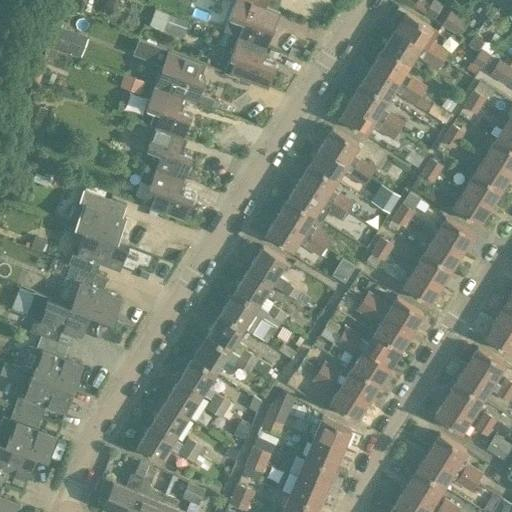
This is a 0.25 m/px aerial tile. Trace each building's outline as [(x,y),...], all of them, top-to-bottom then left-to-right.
[(235,0),(229,17),(224,31),(237,35),(266,46),(269,39),(274,24),(279,11),(265,5),(251,0),(235,0)] [(420,0),(416,0),(413,6),(424,13),(429,5),(420,0)] [(433,19),(441,5),(434,0),(432,0),(424,14),(433,19)] [(398,6),(397,7),(398,8),(391,20),(397,24),(394,28),(420,45),(431,27),(398,6)] [(150,26),(179,36),(185,19),(155,9),(150,26)] [(442,24),(451,30),(459,15),(451,10),(442,24)] [(468,21),(459,15),(451,30),(459,35),(468,21)] [(58,25),(51,45),(79,56),(87,36),(58,25)] [(394,28),(383,46),(409,63),(414,55),(421,59),(427,50),(420,45),(394,28)] [(261,60),(266,46),(237,35),(224,71),(267,87),(275,65),(261,60)] [(478,50),(483,41),(473,36),(468,44),(478,50)] [(138,38),(132,54),(162,65),(154,86),(182,96),(211,107),(214,99),(199,94),(205,78),(191,73),(195,60),(189,58),(167,50),(138,38)] [(449,50),(434,40),(427,50),(437,56),(443,59),(449,50)] [(193,46),(189,58),(195,60),(199,62),(204,50),(193,46)] [(383,46),(372,63),(421,94),(427,85),(403,71),(409,63),(383,46)] [(291,47),(288,55),(299,59),(302,52),(291,47)] [(481,48),(472,63),(481,68),(489,53),(481,48)] [(436,69),(443,59),(437,56),(427,50),(421,59),(436,69)] [(499,79),(507,65),(498,59),(490,73),(499,79)] [(475,73),(479,67),(472,63),(470,62),(466,68),(475,73)] [(387,98),(392,90),(415,104),(421,94),(372,63),(360,81),(387,98)] [(508,84),(511,77),(511,67),(507,65),(499,79),(508,84)] [(120,85),(140,92),(144,82),(124,74),(120,85)] [(360,81),(350,98),(399,129),(404,121),(381,106),(387,98),(360,81)] [(478,81),(467,98),(481,106),(486,98),(488,99),(494,90),(478,81)] [(149,124),(154,126),(154,125),(183,136),(191,114),(177,108),(182,96),(154,86),(145,108),(153,111),(149,124)] [(421,94),(415,104),(426,112),(432,101),(421,94)] [(451,112),(457,102),(447,96),(441,106),(451,112)] [(365,133),(370,124),(393,140),(399,129),(350,98),(338,116),(365,133)] [(476,114),(481,106),(467,98),(463,105),(476,114)] [(23,118),(42,125),(48,108),(30,101),(23,118)] [(12,135),(34,143),(41,126),(18,118),(12,135)] [(495,139),(511,150),(511,126),(506,122),(495,139)] [(451,123),(446,131),(459,139),(464,131),(451,123)] [(178,149),(183,136),(154,125),(154,126),(145,149),(160,154),(155,167),(183,177),(192,155),(178,149)] [(353,165),(369,175),(376,166),(360,156),(359,157),(352,153),(358,143),(332,127),(321,144),(347,161),(346,162),(353,166),(353,165)] [(454,148),(459,139),(446,131),(441,139),(454,148)] [(484,156),(510,173),(511,169),(511,150),(495,139),(484,156)] [(321,144),(310,162),(336,178),(342,168),(349,173),(353,166),(346,162),(347,161),(321,144)] [(473,173),(499,190),(510,173),(484,156),(473,173)] [(430,157),(425,165),(438,173),(443,165),(430,157)] [(299,179),(347,210),(353,201),(338,191),(337,192),(330,188),(336,178),(310,162),(299,179)] [(353,165),(353,166),(349,173),(347,175),(363,184),(369,175),(353,165)] [(433,181),(438,173),(425,165),(420,173),(433,181)] [(142,202),(156,207),(184,218),(193,195),(179,190),(183,177),(155,167),(142,202)] [(463,190),(489,207),(499,190),(473,173),(463,190)] [(299,179),(288,197),(314,213),(313,214),(322,219),(327,211),(341,220),(347,210),(299,179)] [(85,229),(115,241),(124,217),(106,210),(110,198),(83,187),(77,201),(81,202),(73,225),(85,230),(85,229)] [(478,224),(489,207),(463,190),(452,207),(478,224)] [(288,197),(277,214),(326,245),(332,236),(316,226),(315,228),(308,223),(313,214),(314,213),(288,197)] [(401,202),(397,210),(410,218),(415,210),(401,202)] [(405,226),(410,218),(397,210),(392,218),(405,226)] [(291,249),(297,240),(304,244),(303,245),(319,255),(326,245),(277,214),(265,232),(291,249)] [(434,235),(460,251),(471,234),(445,218),(434,235)] [(126,245),(115,241),(85,229),(85,230),(76,252),(72,251),(67,263),(78,267),(94,274),(99,262),(117,268),(126,245)] [(424,251),(450,268),(460,251),(434,235),(424,251)] [(41,250),(45,240),(34,236),(30,247),(41,250)] [(380,237),(371,252),(382,259),(384,256),(392,244),(380,237)] [(262,245),(249,266),(264,275),(272,280),(296,295),(300,290),(301,287),(277,272),(285,260),(285,259),(262,245)] [(424,251),(413,269),(439,285),(441,282),(448,271),(450,268),(424,251)] [(249,266),(234,290),(257,304),(261,298),(263,295),(272,280),(264,275),(249,266)] [(105,278),(94,274),(78,267),(73,279),(78,281),(69,304),(89,312),(110,320),(119,296),(101,289),(105,278)] [(413,269),(402,286),(428,303),(430,300),(437,289),(439,285),(413,269)] [(257,304),(234,290),(220,312),(243,326),(252,332),(259,319),(261,321),(263,318),(276,327),(281,319),(268,311),(257,304)] [(305,304),(310,296),(300,290),(296,295),(295,297),(305,304)] [(362,299),(379,309),(385,300),(368,290),(362,299)] [(29,330),(40,334),(56,340),(60,329),(80,337),(89,312),(69,304),(34,291),(25,315),(33,318),(29,330)] [(382,305),(378,311),(384,315),(410,332),(421,314),(395,297),(388,309),(382,305)] [(373,319),(379,309),(362,299),(357,309),(373,319)] [(494,319),(511,330),(511,307),(504,303),(494,319)] [(272,305),(268,311),(281,319),(285,313),(272,305)] [(380,321),(373,333),(399,349),(410,332),(384,315),(378,311),(374,317),(380,321)] [(220,312),(206,334),(229,349),(240,355),(245,348),(246,346),(235,339),(243,326),(220,312)] [(335,332),(340,325),(329,318),(324,325),(335,332)] [(483,337),(510,354),(511,350),(511,330),(494,319),(483,337)] [(346,325),(340,335),(356,345),(362,336),(346,325)] [(360,339),(356,346),(362,350),(388,366),(399,349),(373,333),(366,343),(360,339)] [(68,345),(56,340),(40,334),(35,348),(39,350),(31,371),(73,387),(82,363),(63,356),(68,345)] [(229,349),(206,334),(192,356),(215,370),(229,349)] [(350,354),(356,345),(340,335),(334,344),(350,354)] [(358,357),(351,367),(377,384),(388,366),(362,350),(356,346),(352,353),(358,357)] [(476,347),(465,364),(493,381),(499,385),(503,377),(498,374),(504,364),(476,347)] [(240,355),(253,364),(258,357),(245,348),(240,355)] [(248,372),(253,364),(240,355),(234,363),(248,372)] [(215,370),(192,356),(178,378),(201,393),(215,370)] [(258,357),(253,364),(267,372),(271,366),(258,357)] [(325,359),(319,369),(335,379),(341,369),(325,359)] [(455,381),(482,398),(493,381),(465,364),(455,381)] [(335,379),(334,381),(340,385),(366,401),(377,384),(351,367),(344,379),(338,375),(335,379)] [(329,389),(335,379),(319,369),(313,379),(329,389)] [(63,411),(73,387),(31,371),(21,396),(17,394),(13,406),(41,417),(46,405),(63,411)] [(511,382),(503,377),(499,385),(511,392),(511,382)] [(201,393),(178,378),(164,400),(187,415),(201,393)] [(444,398),(471,416),(482,398),(455,381),(444,398)] [(354,419),(366,401),(340,385),(328,403),(354,419)] [(511,394),(511,392),(499,385),(494,393),(508,401),(511,394)] [(269,406),(264,417),(282,425),(282,423),(284,424),(295,397),(281,388),(269,406)] [(215,392),(211,399),(226,408),(230,401),(215,392)] [(460,433),(461,432),(471,416),(444,398),(433,415),(460,433)] [(221,416),(226,408),(211,399),(206,407),(221,416)] [(187,415),(164,400),(150,423),(173,437),(187,415)] [(41,417),(13,406),(9,417),(2,415),(0,419),(0,440),(35,454),(45,458),(54,436),(37,429),(41,417)] [(483,411),(479,419),(491,427),(496,419),(483,411)] [(278,433),(282,425),(264,417),(261,425),(278,433)] [(312,437),(340,449),(348,429),(320,418),(312,437)] [(486,435),(491,427),(479,419),(474,427),(486,435)] [(496,419),(491,427),(501,433),(507,436),(511,439),(511,430),(505,424),(496,419)] [(159,460),(173,437),(150,423),(136,445),(159,460)] [(234,435),(245,439),(250,428),(239,423),(234,435)] [(427,451),(454,468),(465,451),(439,434),(427,451)] [(503,458),(511,445),(494,434),(486,448),(503,458)] [(256,435),(252,444),(270,451),(274,442),(256,435)] [(188,436),(183,443),(198,453),(203,445),(188,436)] [(304,457),(332,468),(340,449),(312,437),(304,457)] [(35,454),(4,442),(0,440),(0,481),(3,482),(7,472),(25,479),(35,454)] [(193,460),(198,453),(183,443),(178,451),(193,460)] [(252,444),(248,454),(266,461),(270,451),(252,444)] [(229,446),(223,455),(234,461),(239,453),(229,446)] [(427,451),(416,469),(442,486),(450,474),(456,478),(460,472),(454,468),(427,451)] [(198,453),(193,460),(207,469),(211,461),(198,453)] [(262,471),(266,461),(248,454),(245,464),(262,471)] [(296,475),(324,487),(332,468),(304,457),(296,475)] [(119,511),(127,511),(148,464),(140,461),(134,474),(131,472),(125,485),(104,476),(98,490),(106,493),(102,505),(119,511)] [(466,461),(460,472),(477,483),(483,472),(466,461)] [(155,511),(164,493),(150,487),(150,482),(156,467),(148,464),(127,511),(155,511)] [(245,464),(241,473),(259,480),(262,471),(245,464)] [(432,503),(442,486),(416,469),(405,487),(432,503)] [(471,492),(477,483),(460,472),(456,478),(454,482),(471,492)] [(288,494),(316,506),(324,487),(296,475),(288,494)] [(0,496),(0,489),(3,482),(0,481),(0,511),(12,511),(16,503),(0,496)] [(182,496),(190,500),(196,484),(188,481),(182,496)] [(236,483),(232,492),(250,500),(254,490),(236,483)] [(205,487),(196,484),(190,500),(198,503),(205,487)] [(394,504),(406,511),(426,511),(432,503),(405,487),(394,504)] [(228,502),(246,510),(250,500),(232,492),(228,502)] [(155,511),(184,511),(185,510),(176,506),(179,499),(164,493),(155,511)] [(280,511),(313,511),(316,506),(288,494),(280,511)] [(445,511),(457,511),(460,508),(443,497),(437,507),(445,511)]
